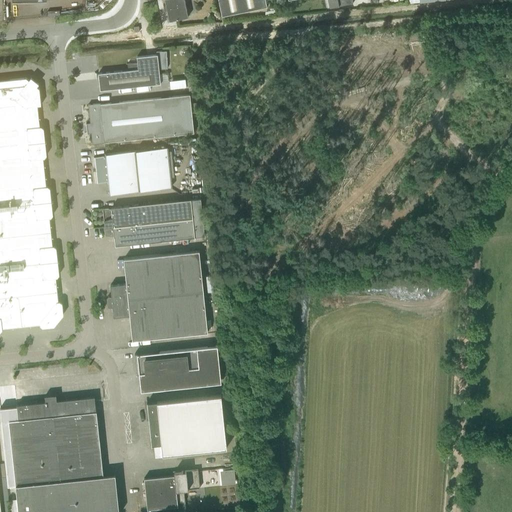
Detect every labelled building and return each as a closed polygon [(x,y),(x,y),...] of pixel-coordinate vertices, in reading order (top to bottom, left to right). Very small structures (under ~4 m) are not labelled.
[(164,0),(169,21),(188,17),(184,0),(164,0)] [(218,0),(222,16),(267,7),(265,0),(218,0)] [(328,0),(330,9),(340,7),(353,4),(352,0),(328,0)] [(137,63),(127,64),(128,70),(98,73),(100,90),(110,89),(160,84),(159,70),(166,69),(167,52),(156,52),(156,55),(137,57),(137,63)] [(0,329),(2,328),(40,324),(43,326),(53,325),(62,314),(61,304),(58,301),(55,277),(58,274),(55,248),(52,246),(49,218),(51,215),(49,189),(46,186),(43,158),(45,155),(42,129),(39,127),(37,105),(41,105),(39,89),(36,86),(39,84),(31,77),(29,80),(26,78),(9,80),(0,80),(0,329)] [(88,105),(90,123),(86,123),(87,134),(91,133),(92,144),(104,143),(104,142),(194,133),(189,94),(100,104),(100,103),(88,105)] [(93,157),(96,183),(107,182),(108,194),(170,187),(166,147),(104,154),(104,156),(93,157)] [(106,220),(104,220),(105,234),(112,235),(114,235),(115,245),(194,237),(204,236),(201,198),(191,199),(111,207),(111,208),(109,208),(102,208),(103,216),(105,217),(106,220)] [(106,297),(107,301),(203,291),(199,250),(123,258),(126,283),(110,285),(111,295),(107,296),(106,297)] [(203,291),(107,301),(107,306),(109,307),(112,306),(113,317),(129,315),(132,340),(207,332),(203,291)] [(221,382),(217,345),(159,352),(159,351),(134,353),(137,374),(138,374),(137,374),(139,373),(141,391),(221,382)] [(7,407),(0,408),(0,414),(1,422),(7,486),(15,485),(18,511),(118,511),(115,474),(110,475),(109,475),(103,475),(96,411),(96,410),(95,400),(94,397),(94,396),(56,400),(56,395),(44,396),(45,401),(17,405),(7,406),(7,407)] [(162,455),(227,448),(221,395),(207,396),(146,402),(151,446),(161,445),(162,455)] [(187,489),(200,487),(198,469),(174,472),(174,475),(143,478),(147,509),(178,505),(177,501),(184,500),(183,491),(187,490),(187,489)]
